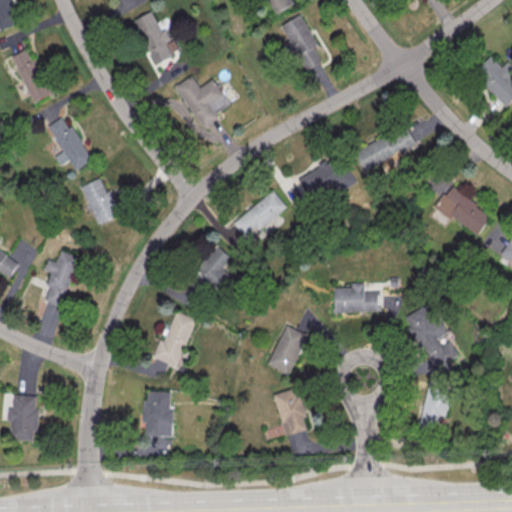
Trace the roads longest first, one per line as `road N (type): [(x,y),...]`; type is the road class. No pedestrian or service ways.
road 1 (residential): [(90,511),(96,370),(124,295),(157,239),(218,175),(435,42),(488,0)]
road 2 (residential): [(192,197),(135,125),(65,0)]
road 3 (residential): [(511,168),(401,64),(352,0)]
road 4 (residential): [(369,508),(364,378)]
road 5 (secondary): [(511,502),(390,508)]
